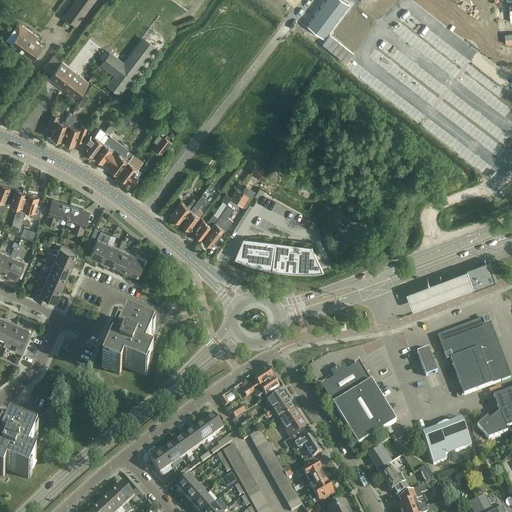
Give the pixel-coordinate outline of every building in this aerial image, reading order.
[(76,25),(94,0),(74,0),(63,16),(76,25)] [(342,0),(325,0),(306,24),(323,37),(348,5),(342,0)] [(18,23),(6,39),(11,42),(10,42),(33,58),(42,46),(34,40),(37,37),(18,23)] [(114,56),(107,65),(118,74),(109,86),(117,92),(126,80),(128,82),(134,74),(132,72),(135,69),(136,70),(145,58),(144,57),(152,46),(144,40),(127,62),(125,61),(124,63),(122,61),(120,63),(117,61),(118,59),(114,56)] [(53,55),(43,68),(50,74),(61,61),(53,55)] [(50,74),(49,77),(76,98),(88,82),(61,61),(50,74)] [(53,114),(47,129),(52,131),(50,136),(52,137),(52,138),(56,140),(57,138),(62,141),(71,117),(67,115),(67,116),(64,123),(56,120),(58,116),(53,114)] [(71,117),(62,141),(67,142),(67,144),(71,145),(72,144),(74,145),(76,140),(82,142),(88,127),(81,124),(79,128),(70,125),(71,123),(72,124),(74,118),(71,117)] [(88,144),(84,149),(93,156),(109,134),(105,132),(104,133),(98,129),(97,130),(96,131),(95,132),(94,133),(93,133),(93,134),(92,134),(94,136),(93,136),(91,134),(85,142),(88,144)] [(109,134),(93,156),(102,163),(106,158),(111,163),(115,157),(110,153),(114,148),(119,152),(118,154),(123,158),(128,151),(127,148),(109,134)] [(160,152),(169,141),(164,137),(155,148),(160,152)] [(111,163),(108,167),(117,175),(133,155),(128,151),(123,158),(118,154),(115,157),(111,163)] [(133,155),(117,175),(127,182),(132,185),(138,177),(133,173),(142,162),(133,155)] [(0,200),(4,202),(10,186),(0,182),(0,200)] [(17,206),(14,216),(12,223),(16,225),(19,217),(26,192),(14,188),(9,204),(17,206)] [(19,217),(16,225),(20,228),(23,218),(25,211),(26,209),(33,211),(31,217),(36,218),(37,214),(39,205),(36,205),(39,196),(26,192),(19,217)] [(243,193),(237,203),(244,208),(251,198),(243,193)] [(180,200),(170,214),(180,222),(196,201),(193,199),(187,206),(180,200)] [(52,200),(45,222),(55,225),(56,220),(65,222),(70,206),(52,200)] [(196,201),(180,222),(189,229),(202,211),(197,207),(199,204),(196,201)] [(202,219),(192,232),(201,239),(218,217),(227,204),(222,201),(213,213),(207,222),(202,219)] [(218,217),(201,239),(210,246),(223,229),(225,230),(231,222),(227,219),(234,208),(227,203),(227,204),(218,217)] [(70,206),(65,222),(73,225),(71,230),(81,233),(88,212),(70,206)] [(94,228),(86,246),(92,249),(89,254),(101,260),(109,243),(107,242),(110,235),(94,228)] [(109,243),(101,260),(113,265),(120,248),(118,247),(112,244),(115,237),(110,235),(107,242),(109,243)] [(240,245),(234,258),(236,258),(238,259),(240,260),(242,261),(245,262),(247,262),(249,263),(251,264),(253,264),(255,265),(257,266),(258,263),(260,264),(262,264),(264,265),(266,265),(268,266),(270,266),(272,266),(274,267),(276,267),(278,267),(280,268),(282,268),(285,268),(287,268),(289,269),(291,269),(293,269),(295,269),(298,269),(300,269),(302,269),(304,269),(306,269),(308,269),(310,269),(313,269),(315,268),(317,268),(314,263),(318,261),(316,256),(311,247),(275,242),(246,238),(243,246),(240,245)] [(120,248),(113,265),(124,270),(132,253),(130,252),(123,249),(126,242),(122,240),(118,247),(120,248)] [(0,250),(0,251),(0,270),(4,272),(12,256),(10,255),(3,252),(6,244),(2,242),(0,245),(0,250)] [(132,253),(124,270),(136,275),(144,258),(135,254),(138,247),(133,245),(130,252),(132,253)] [(46,257),(54,260),(55,258),(71,266),(76,254),(60,246),(56,255),(48,252),(46,257)] [(12,256),(4,272),(16,277),(24,261),(15,257),(18,249),(13,247),(10,255),(12,256)] [(43,263),(41,268),(48,271),(49,272),(49,270),(66,277),(71,266),(55,258),(54,260),(51,267),(43,263)] [(487,261),(465,269),(473,289),(494,281),(487,261)] [(473,283),(466,267),(406,290),(412,307),(473,283)] [(36,280),(43,283),(44,283),(44,281),(61,289),(66,277),(49,270),(49,272),(48,271),(45,278),(38,275),(36,280)] [(36,288),(34,293),(32,297),(47,304),(49,298),(55,301),(61,289),(44,281),(44,283),(43,283),(40,290),(36,288)] [(0,328),(0,335),(6,338),(3,346),(8,348),(11,340),(9,339),(16,323),(5,318),(0,328)] [(463,395),(510,378),(488,320),(485,318),(437,337),(445,358),(449,360),(450,360),(463,395)] [(144,354),(153,333),(126,321),(115,345),(111,344),(101,367),(119,375),(123,366),(145,376),(152,358),(144,354)] [(16,323),(9,339),(11,340),(18,343),(14,350),(22,354),(30,334),(27,332),(29,328),(16,323)] [(428,349),(416,353),(425,376),(437,372),(428,349)] [(20,356),(15,354),(12,360),(17,362),(20,356)] [(78,360),(76,365),(83,368),(85,363),(78,360)] [(325,382),(320,385),(357,446),(396,423),(358,361),(353,364),(354,366),(326,383),(325,382)] [(257,384),(243,393),(246,398),(254,392),(273,380),(267,371),(254,379),(257,384)] [(273,380),(254,392),(257,398),(263,394),(266,398),(279,389),(273,380)] [(511,389),(504,393),(493,397),(498,411),(488,420),(487,418),(476,427),(488,440),(507,433),(505,429),(511,426),(511,389)] [(263,411),(264,412),(266,416),(288,402),(281,392),(265,402),(268,407),(266,408),(267,409),(263,411)] [(224,407),(229,404),(223,397),(219,399),(224,407)] [(288,402),(266,416),(268,419),(274,415),(278,422),(294,411),(288,402)] [(240,406),(231,412),(235,418),(244,412),(240,406)] [(294,411),(278,422),(290,439),(283,443),(287,449),(291,447),(300,441),(296,436),(306,429),(294,411)] [(213,416),(202,423),(212,437),(223,430),(213,416)] [(242,430),(252,424),(248,418),(239,424),(242,430)] [(422,435),(433,465),(446,460),(445,456),(471,446),(461,420),(422,435)] [(202,423),(191,431),(201,445),(212,437),(202,423)] [(28,457),(37,436),(8,424),(0,442),(0,477),(2,478),(6,470),(27,479),(35,461),(28,457)] [(482,437),(475,428),(471,431),(476,443),(482,437)] [(249,437),(252,442),(263,436),(259,430),(249,437)] [(191,431),(181,438),(191,452),(201,445),(191,431)] [(404,436),(401,431),(391,437),(394,442),(404,436)] [(220,449),(231,442),(227,436),(217,444),(218,446),(220,449)] [(263,436),(252,442),(255,447),(265,441),(263,436)] [(300,441),(291,447),(294,453),(304,447),(312,459),(313,458),(321,453),(311,437),(302,443),(301,441),(300,441)] [(181,438),(171,446),(181,460),(191,452),(181,438)] [(265,441),(255,447),(258,452),(268,446),(265,441)] [(222,452),(225,457),(236,451),(233,445),(222,452)] [(171,446),(160,453),(170,467),(181,460),(171,446)] [(218,446),(210,452),(212,455),(220,449),(218,446)] [(268,446),(258,452),(261,458),(271,452),(268,446)] [(381,447),(368,455),(381,476),(390,469),(387,465),(391,463),(381,447)] [(236,451),(225,457),(228,462),(239,456),(236,451)] [(271,452),(261,458),(264,463),(274,457),(271,452)] [(170,467),(160,453),(150,461),(159,475),(170,467)] [(202,463),(210,457),(207,453),(199,459),(202,463)] [(225,462),(220,454),(217,456),(221,464),(225,462)] [(239,456),(228,462),(231,468),(242,461),(239,456)] [(274,457),(264,463),(267,468),(277,462),(274,457)] [(301,471),(296,473),(299,478),(303,475),(307,481),(322,473),(322,474),(322,473),(321,472),(322,471),(320,467),(319,468),(316,463),(313,458),(312,459),(303,464),(305,468),(301,471)] [(191,470),(199,464),(197,461),(189,467),(191,470)] [(242,461),(231,468),(234,473),(245,467),(242,461)] [(230,471),(225,462),(221,464),(226,473),(230,471)] [(277,462),(267,468),(270,474),(280,468),(277,462)] [(245,467),(234,473),(237,478),(248,472),(245,467)] [(292,475),(287,467),(282,470),(287,478),(292,475)] [(181,477),(189,472),(187,468),(179,474),(181,477)] [(280,468),(270,474),(273,479),(284,473),(280,468)] [(390,469),(381,476),(391,492),(393,491),(396,496),(409,489),(399,474),(395,477),(390,469)] [(248,472),(237,478),(240,484),(251,477),(248,472)] [(284,473),(273,479),(276,484),(287,478),(284,473)] [(307,481),(298,486),(300,490),(309,485),(313,492),(327,484),(327,483),(327,482),(328,482),(325,478),(324,478),(322,474),(322,473),(307,481)] [(168,487),(179,479),(175,474),(164,481),(168,487)] [(233,484),(236,482),(231,474),(228,476),(233,484)] [(175,488),(184,497),(197,486),(188,476),(175,488)] [(251,477),(240,484),(243,489),(254,483),(251,477)] [(287,478),(276,484),(279,490),(289,484),(287,478)] [(254,483),(243,489),(246,494),(257,488),(254,483)] [(317,499),(312,501),(314,505),(334,494),(331,489),(332,489),(329,485),(328,485),(327,483),(327,484),(313,492),(317,499)] [(121,484),(112,493),(124,506),(125,505),(126,505),(131,500),(136,506),(140,502),(134,496),(133,497),(121,484)] [(289,484),(279,490),(282,495),(292,489),(289,484)] [(239,496),(243,494),(238,485),(234,487),(239,496)] [(401,505),(398,506),(399,511),(416,511),(426,508),(424,503),(417,506),(415,500),(422,498),(420,494),(427,492),(424,485),(418,488),(399,497),(401,505)] [(197,486),(184,497),(192,507),(205,496),(197,486)] [(257,488),(246,494),(249,500),(260,493),(257,488)] [(292,489),(282,495),(285,500),(295,494),(295,493),(293,490),(292,489)] [(112,493),(102,502),(111,511),(118,511),(122,509),(124,511),(129,511),(131,511),(126,505),(125,505),(124,506),(112,493)] [(260,493),(249,500),(252,505),(263,499),(260,493)] [(295,494),(285,500),(288,506),(298,500),(295,494)] [(205,496),(192,507),(196,511),(206,511),(214,505),(205,496)] [(246,507),(249,505),(244,496),(241,498),(246,507)] [(484,496),(477,499),(483,511),(509,511),(507,511),(503,505),(492,511),(484,496)] [(263,499),(252,505),(255,510),(266,504),(263,499)] [(472,511),(483,511),(477,499),(468,504),(472,511)] [(298,500),(288,506),(291,511),(301,505),(298,500)] [(214,505),(206,511),(225,511),(227,511),(218,501),(214,505)] [(111,511),(102,502),(93,510),(94,511),(111,511)] [(348,511),(344,502),(333,508),(330,502),(320,508),(321,511),(348,511)]
